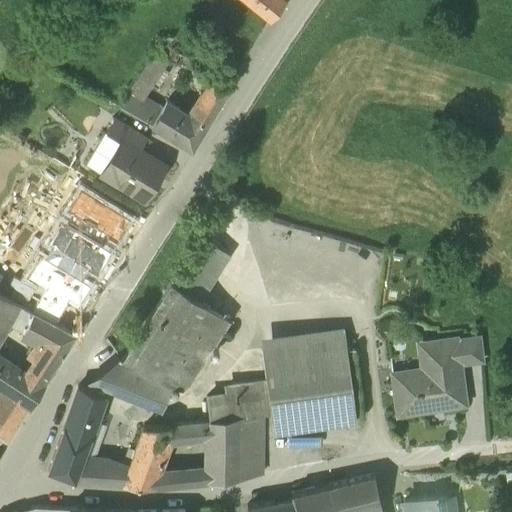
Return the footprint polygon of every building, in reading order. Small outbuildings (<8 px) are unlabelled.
[(247,0),(270,19),(284,0),(247,0)] [(161,43),(136,80),(147,87),(172,49),(161,43)] [(214,76),(185,57),(182,62),(197,72),(195,75),(209,84),(214,76)] [(209,84),(200,99),(216,108),(229,86),(214,76),(209,84)] [(136,80),(128,92),(119,107),(141,119),(150,104),(139,98),(147,87),(136,80)] [(216,108),(200,99),(189,116),(205,125),(216,108)] [(189,116),(166,102),(161,111),(150,104),(141,119),(191,149),(205,125),(189,116)] [(147,138),(114,119),(105,133),(120,142),(121,139),(139,151),(147,138)] [(139,151),(121,139),(120,142),(100,173),(143,200),(164,166),(139,151)] [(51,160),(36,193),(75,210),(90,177),(51,160)] [(200,238),(171,283),(198,301),(227,256),(200,238)] [(120,359),(95,376),(164,406),(171,385),(180,389),(187,383),(228,320),(198,301),(171,283),(124,356),(120,359)] [(0,332),(16,303),(0,294),(0,365),(4,360),(0,357),(0,332)] [(75,335),(33,312),(22,333),(39,342),(31,355),(32,359),(25,373),(43,385),(75,335)] [(479,335),(456,338),(459,363),(482,360),(479,335)] [(456,336),(431,340),(434,368),(392,374),(397,413),(429,408),(428,403),(464,399),(459,363),(456,338),(456,336)] [(345,342),(262,353),(265,379),(270,413),(272,432),(355,422),(345,342)] [(25,373),(4,360),(0,365),(0,387),(4,390),(28,405),(29,406),(43,385),(25,373)] [(265,379),(230,383),(231,395),(233,417),(237,417),(262,414),(270,413),(265,379)] [(78,386),(63,426),(90,438),(104,397),(78,386)] [(28,405),(4,390),(0,396),(0,437),(4,442),(28,405)] [(231,395),(207,398),(209,420),(233,417),(231,395)] [(262,414),(237,417),(237,479),(261,475),(262,414)] [(233,417),(209,420),(209,421),(209,439),(209,440),(209,468),(209,482),(237,479),(237,417),(233,417)] [(209,421),(170,425),(168,443),(209,439),(209,421)] [(132,460),(123,485),(152,488),(158,471),(168,443),(170,425),(144,428),(132,460)] [(90,438),(63,426),(47,471),(74,481),(95,483),(101,465),(81,464),(90,438)] [(122,467),(101,465),(95,483),(123,485),(132,460),(125,458),(122,467)] [(209,468),(180,471),(172,486),(209,482),(209,468)] [(180,471),(158,471),(152,488),(172,486),(180,471)] [(373,476),(291,495),(292,499),(297,511),(361,511),(370,510),(380,508),(373,476)] [(433,495),(404,500),(405,511),(454,511),(451,495),(436,498),(436,495),(433,495)] [(297,511),(292,499),(287,500),(290,511),(297,511)] [(290,511),(287,500),(247,507),(247,511),(290,511)]
